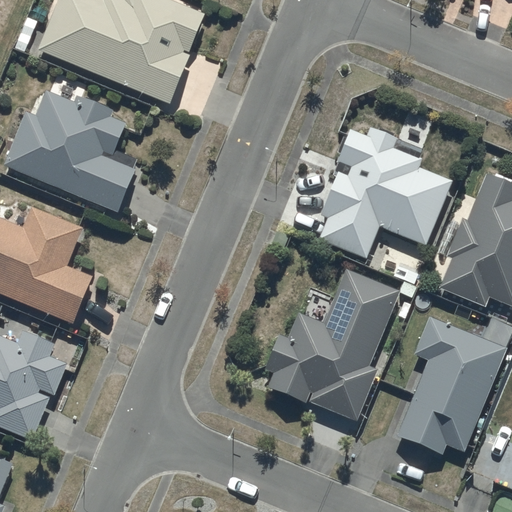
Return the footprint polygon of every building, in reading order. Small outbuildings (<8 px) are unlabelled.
[(184,52),(189,54),(204,16),(164,0),(104,0),(103,2),(97,0),(60,0),(39,52),(169,106),(189,58),(183,55),(184,52)] [(74,104),(46,92),(35,118),(26,114),(4,168),(118,215),(135,172),(134,172),(137,163),(115,153),(126,126),(111,120),(114,113),(77,98),(74,104)] [(422,156),(351,128),(318,211),(328,215),(319,237),(369,256),(381,225),(427,243),(452,179),(418,166),(422,156)] [(511,180),(486,171),(442,286),(483,302),(486,294),(511,304),(511,180)] [(24,230),(0,220),(0,295),(73,325),(92,279),(67,269),(83,231),(32,210),(24,230)] [(403,290),(345,268),(324,321),(296,311),(269,382),(355,415),(403,290)] [(505,344),(428,316),(414,355),(428,360),(400,435),(444,451),(447,444),(465,451),(505,344)] [(0,430),(33,444),(51,401),(39,396),(40,393),(55,399),(68,367),(50,360),(56,347),(24,334),(18,347),(0,339),(0,430)] [(0,511),(4,511),(6,509),(0,506),(0,499),(13,468),(5,464),(6,461),(0,458),(0,511)]
